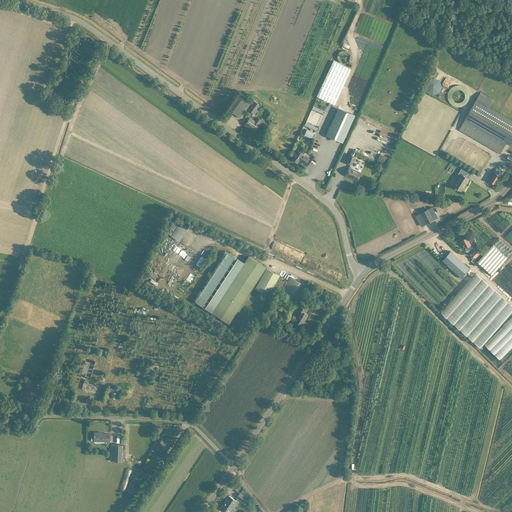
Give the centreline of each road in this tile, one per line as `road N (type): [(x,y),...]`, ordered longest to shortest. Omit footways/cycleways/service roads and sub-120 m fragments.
road 1 (unclassified): [(361,273),(324,200),(84,24),(16,0)]
road 2 (tertiary): [(234,467),(361,273)]
road 3 (unclassified): [(234,467),(177,419),(45,415)]
road 4 (tertiary): [(361,273),(488,205),(511,183)]
